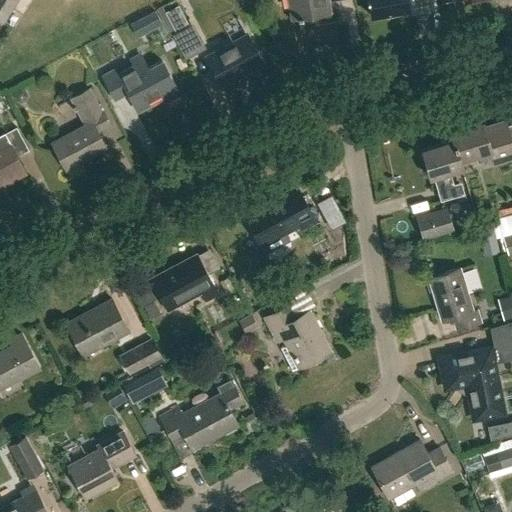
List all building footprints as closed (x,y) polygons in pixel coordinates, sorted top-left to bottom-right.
[(17,0),(0,0),(0,21),(3,23),(17,0)] [(331,12),(329,0),(287,0),(290,19),(331,12)] [(371,0),(373,12),(411,6),(409,0),(371,0)] [(190,24),(178,4),(167,10),(178,30),(190,24)] [(220,85),(262,63),(247,34),(205,57),(220,85)] [(151,67),(143,51),(128,58),(133,67),(120,73),(116,66),(103,74),(115,97),(129,90),(138,108),(164,95),(169,104),(184,96),(165,59),(151,67)] [(89,88),(70,97),(85,126),(54,143),(68,170),(107,149),(97,131),(111,124),(101,106),(99,107),(89,88)] [(451,129),(454,138),(463,167),(465,166),(462,157),(492,148),(496,160),(511,154),(511,131),(508,117),(486,123),(485,119),(451,129)] [(0,180),(1,180),(2,184),(25,172),(17,156),(29,150),(17,127),(0,136),(0,180)] [(424,147),(433,176),(463,167),(454,138),(424,147)] [(317,221),(297,184),(270,199),(272,203),(248,216),(263,244),(299,224),(302,229),(317,221)] [(446,231),(441,212),(417,219),(423,238),(446,231)] [(491,225),(476,229),(480,242),(494,239),(491,225)] [(221,295),(199,253),(152,278),(169,310),(200,293),(205,303),(221,295)] [(456,327),(481,319),(475,302),(470,303),(459,266),(426,276),(440,320),(453,317),(456,327)] [(254,276),(244,281),(256,304),(266,299),(254,276)] [(130,328),(114,298),(68,323),(85,352),(130,328)] [(293,317),(286,304),(265,315),(274,333),(281,329),(300,365),(330,350),(308,309),(293,317)] [(358,348),(376,334),(364,317),(346,331),(358,348)] [(511,358),(511,326),(511,319),(489,328),(492,346),(442,356),(448,385),(460,383),(471,390),(476,416),(504,410),(495,362),(511,358)] [(20,333),(7,340),(10,345),(0,350),(0,388),(39,367),(20,333)] [(161,355),(153,338),(122,354),(131,371),(161,355)] [(242,400),(230,378),(216,384),(221,393),(183,414),(179,405),(160,415),(172,437),(185,430),(193,447),(238,423),(230,407),(242,400)] [(137,454),(125,431),(100,444),(97,448),(69,463),(86,495),(118,478),(112,467),(137,454)] [(43,468),(26,436),(11,445),(28,476),(43,468)] [(429,450),(421,436),(372,463),(390,494),(435,469),(439,476),(453,469),(440,444),(429,450)] [(511,448),(500,452),(504,468),(511,466),(511,448)] [(470,462),(474,473),(490,468),(486,457),(470,462)] [(48,511),(33,483),(23,489),(25,493),(0,506),(0,511),(48,511)] [(334,511),(330,503),(313,511),(286,511),(287,511),(286,511),(334,511)]
